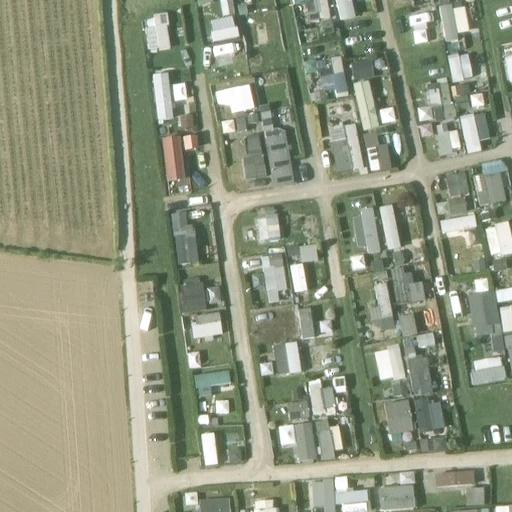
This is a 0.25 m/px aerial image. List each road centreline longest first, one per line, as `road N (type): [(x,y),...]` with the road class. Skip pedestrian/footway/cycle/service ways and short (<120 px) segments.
road 1 (track): [(106,0),(128,277)]
road 2 (unclassified): [(128,277),(143,511)]
